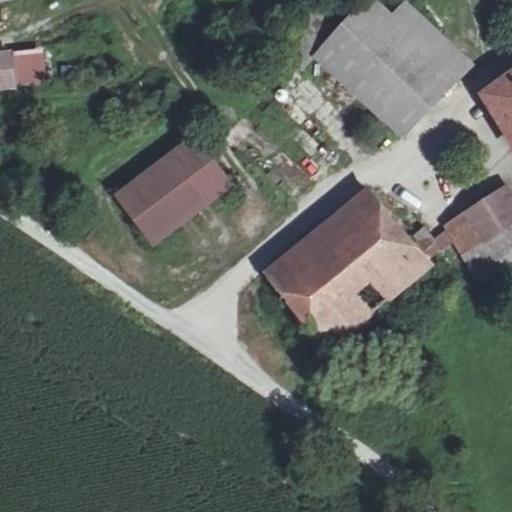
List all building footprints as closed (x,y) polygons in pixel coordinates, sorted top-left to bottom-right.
[(305,73),(318,58),(352,21),(329,0),(281,52),(305,73)] [(405,138),(462,77),(419,40),(431,28),(405,4),(393,16),(375,0),(372,0),(352,21),(318,58),(405,138)] [(419,40),(462,77),(472,66),(431,28),(419,40)] [(0,55),(0,88),(15,87),(12,54),(0,55)] [(511,78),(487,96),(511,134),(511,78)] [(284,143),(307,161),(321,144),(298,126),(284,143)] [(117,196),(157,249),(238,187),(197,134),(117,196)] [(448,227),(464,255),(466,255),(476,273),(511,251),(511,189),(511,188),(448,227)] [(269,274),(332,350),(433,267),(423,254),(438,243),(426,227),(411,239),(371,192),(269,274)]
